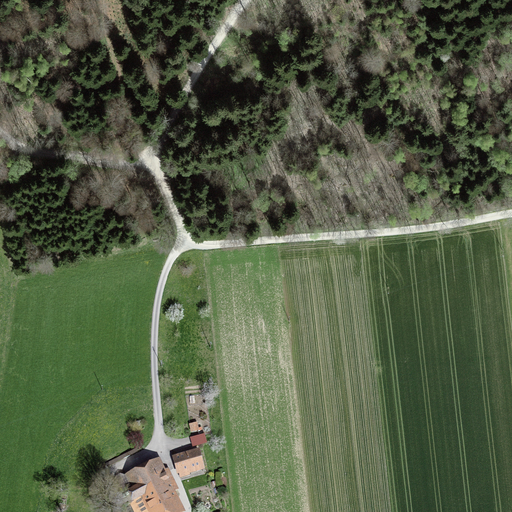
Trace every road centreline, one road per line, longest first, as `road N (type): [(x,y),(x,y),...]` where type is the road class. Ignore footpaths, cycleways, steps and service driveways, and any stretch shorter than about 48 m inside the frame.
road 1 (track): [(185,242),(415,229),(511,213)]
road 2 (track): [(101,0),(149,164)]
